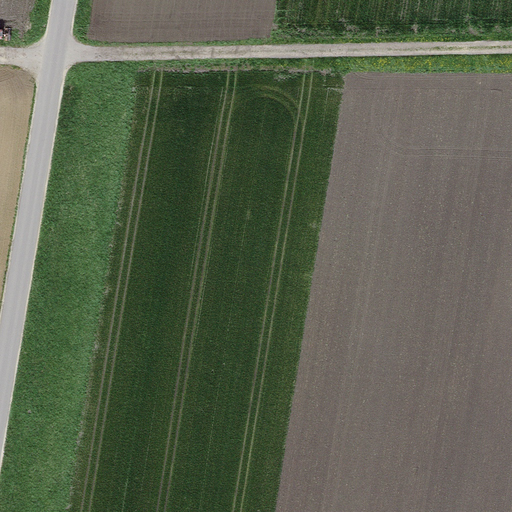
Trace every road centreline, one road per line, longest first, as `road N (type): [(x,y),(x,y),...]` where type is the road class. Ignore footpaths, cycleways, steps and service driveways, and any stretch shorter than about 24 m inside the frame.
road 1 (track): [(511,47),(53,57)]
road 2 (unclassified): [(0,390),(63,0)]
